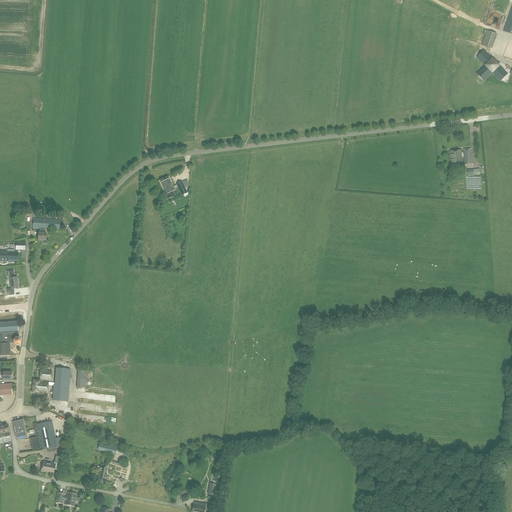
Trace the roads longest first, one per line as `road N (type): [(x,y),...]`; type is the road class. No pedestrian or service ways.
road 1 (unclassified): [(29,305),(46,266),(146,162),(511,115)]
road 2 (residential): [(182,506),(21,473),(7,416)]
